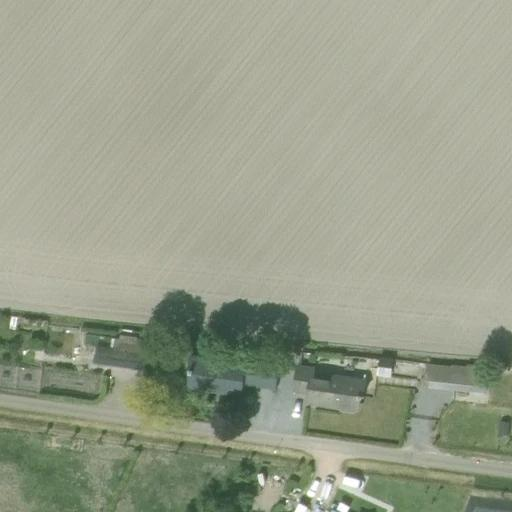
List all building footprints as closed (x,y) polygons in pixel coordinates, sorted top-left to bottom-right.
[(82,345),(97,347),(94,365),(145,372),(149,345),(83,336),(82,345)] [(244,363),(192,356),(189,373),(191,373),(189,387),(240,395),(241,385),(255,387),(276,390),(280,366),(258,363),(244,361),(244,363)] [(377,376),(391,378),(393,363),(393,359),(379,357),(379,362),(377,376)] [(298,367),(294,394),(308,396),(307,405),(356,412),(359,398),(362,398),(366,376),(298,367)] [(448,391),(486,395),(488,379),(450,375),(448,391)] [(497,438),(507,439),(509,422),(499,421),(497,438)]
